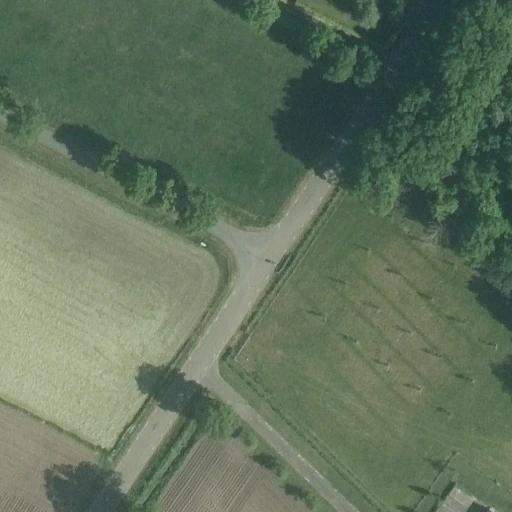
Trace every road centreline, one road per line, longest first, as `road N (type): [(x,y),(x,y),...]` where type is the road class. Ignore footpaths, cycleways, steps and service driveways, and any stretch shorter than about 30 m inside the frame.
road 1 (unclassified): [(270,256),(444,0)]
road 2 (unclassified): [(97,511),(270,256)]
road 3 (unclassified): [(270,256),(0,118)]
